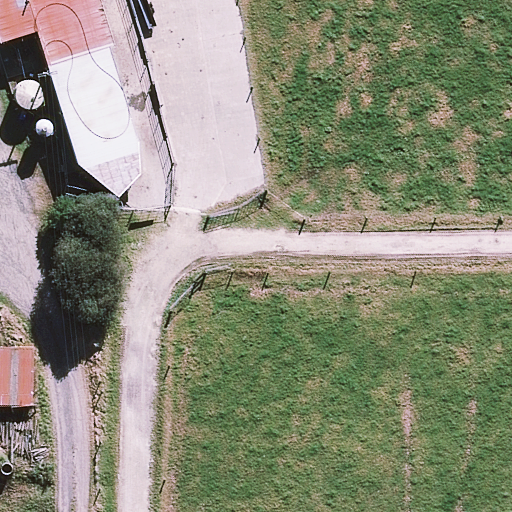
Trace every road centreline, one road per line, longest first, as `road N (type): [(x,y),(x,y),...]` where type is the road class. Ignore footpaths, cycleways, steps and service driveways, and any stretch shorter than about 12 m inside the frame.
road 1 (track): [(131,511),(142,308),(170,265),(222,249),(511,248)]
road 2 (track): [(0,205),(36,270),(77,401),(82,511)]
road 3 (track): [(222,249),(195,0)]
